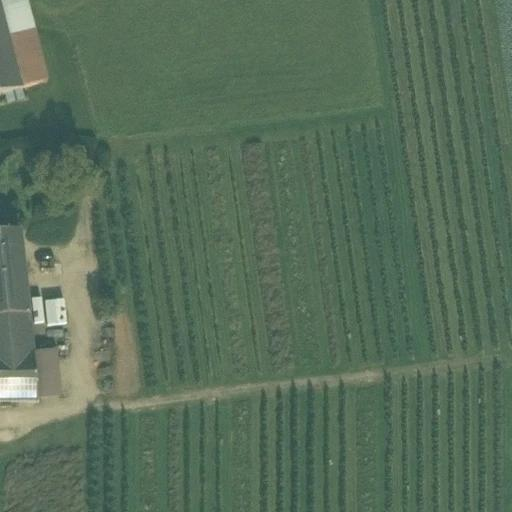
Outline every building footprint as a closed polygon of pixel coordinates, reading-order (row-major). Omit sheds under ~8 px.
[(12,0),(0,3),(0,9),(21,90),(48,83),(26,0),(12,0)] [(0,97),(22,92),(21,90),(0,9),(0,97)] [(8,217),(8,226),(19,226),(19,217),(8,217)] [(0,282),(26,279),(21,235),(8,236),(0,237),(0,282)] [(0,282),(0,321),(30,318),(26,279),(0,282)] [(34,354),(30,318),(0,321),(0,360),(6,404),(40,403),(40,401),(34,354)] [(56,353),(34,354),(40,401),(61,400),(56,353)]
